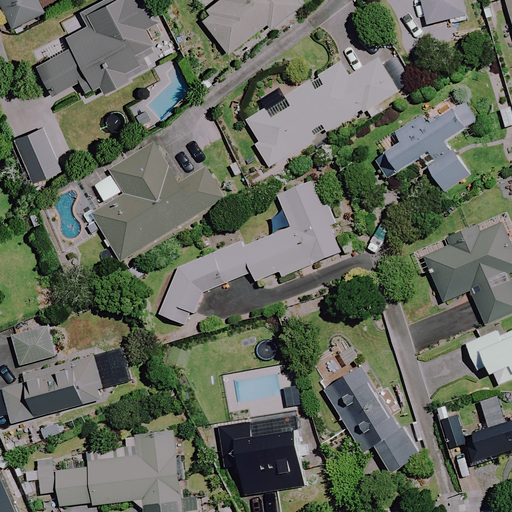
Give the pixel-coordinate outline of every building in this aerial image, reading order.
[(0,0),(16,28),(45,12),(38,0),(0,0)] [(150,33),(159,28),(144,0),(118,0),(83,18),(88,28),(66,40),(72,50),(38,68),(54,98),(83,83),(88,93),(101,86),(105,93),(149,70),(141,56),(158,47),(150,33)] [(217,0),(207,8),(212,14),(204,20),(228,53),(267,25),(270,30),(303,6),(299,0),(217,0)] [(424,0),(430,26),(469,17),(465,0),(424,0)] [(366,110),(373,121),(390,110),(386,102),(401,93),(381,60),(352,78),(343,64),(291,95),(289,92),(266,106),(268,110),(248,121),(261,142),(257,144),(271,168),(366,110)] [(425,117),(398,134),(404,144),(378,161),(390,180),(424,159),(445,193),(472,177),(450,142),(479,123),(466,103),(436,123),(430,127),(425,117)] [(229,203),(212,173),(208,166),(219,159),(193,113),(149,139),(154,148),(113,171),(128,197),(95,216),(123,264),(229,203)] [(61,171),(43,129),(15,142),(33,184),(61,171)] [(273,222),(278,235),(246,249),(243,242),(181,269),(161,315),(190,328),(207,294),(254,274),(258,283),(280,274),(282,280),(346,253),(316,183),(280,198),(288,216),(273,222)] [(511,274),(511,235),(503,216),(452,238),(455,245),(427,258),(447,303),(473,291),(488,326),(511,315),(511,279),(510,275),(511,274)] [(479,373),(489,369),(497,387),(511,381),(511,325),(467,343),(479,373)] [(57,357),(49,328),(15,338),(24,367),(57,357)] [(124,351),(98,357),(107,391),(133,384),(124,351)] [(107,400),(95,358),(27,376),(29,384),(7,390),(16,424),(107,400)] [(394,422),(363,371),(327,392),(364,454),(376,447),(392,474),(420,458),(398,420),(394,422)] [(466,433),(461,417),(444,423),(453,449),(468,444),(474,463),(492,458),(511,451),(511,423),(476,434),(475,430),(466,433)] [(251,420),(220,424),(226,468),(243,466),(247,496),(308,487),(300,432),(254,438),(251,420)] [(185,498),(177,434),(138,439),(140,457),(90,463),(91,468),(61,472),(60,461),(40,463),(44,495),(62,493),(64,508),(88,505),(89,508),(146,502),(147,511),(203,511),(201,496),(185,498)] [(35,511),(30,499),(5,510),(6,511),(35,511)]
